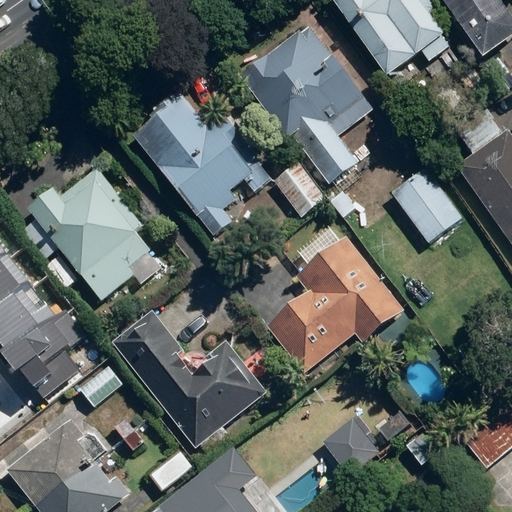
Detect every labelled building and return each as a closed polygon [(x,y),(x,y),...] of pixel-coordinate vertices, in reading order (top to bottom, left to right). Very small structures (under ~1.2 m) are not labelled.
[(343,0),(398,74),(427,53),(436,65),(459,48),(450,36),(453,34),(428,0),(343,0)] [(511,44),(511,1),(511,0),(452,0),(493,58),(511,44)] [(249,79),(297,141),(299,139),(337,187),(366,164),(344,137),(382,108),(317,25),(249,79)] [(260,196),(281,180),(247,137),(251,134),(237,116),(220,130),(191,94),(139,136),(219,237),(240,220),(233,209),(247,198),(242,191),(250,184),(260,196)] [(511,127),(458,167),(511,240),(511,127)] [(331,200),(305,163),(280,181),(306,218),(331,200)] [(473,219),(432,164),(394,192),(435,247),(473,219)] [(136,269),(159,251),(146,234),(155,227),(108,166),(70,195),(65,189),(36,212),(107,303),(142,276),(136,269)] [(307,250),(304,253),(307,257),(298,264),(308,275),(304,277),(317,293),(273,329),(313,376),(362,335),(370,345),(414,308),(354,236),(346,242),(334,228),(321,238),(317,234),(304,245),(307,250)] [(0,352),(14,371),(18,368),(42,399),(80,370),(66,351),(85,336),(64,308),(55,315),(0,244),(0,352)] [(200,449),(274,393),(264,380),(260,383),(242,359),(246,356),(234,341),(212,359),(205,350),(196,358),(159,310),(118,342),(200,449)] [(115,367),(86,389),(100,407),(128,385),(115,367)] [(511,455),(511,397),(464,438),(492,472),(511,455)] [(416,428),(402,412),(383,429),(397,445),(416,428)] [(388,452),(361,418),(328,445),(355,478),(388,452)] [(86,443),(93,438),(79,420),(14,470),(46,511),(118,511),(138,497),(123,477),(116,482),(86,443)] [(446,453),(426,429),(410,442),(430,466),(446,453)] [(201,468),(187,451),(155,477),(168,494),(201,468)] [(252,473),(234,451),(159,511),(241,511),(226,494),(252,473)]
